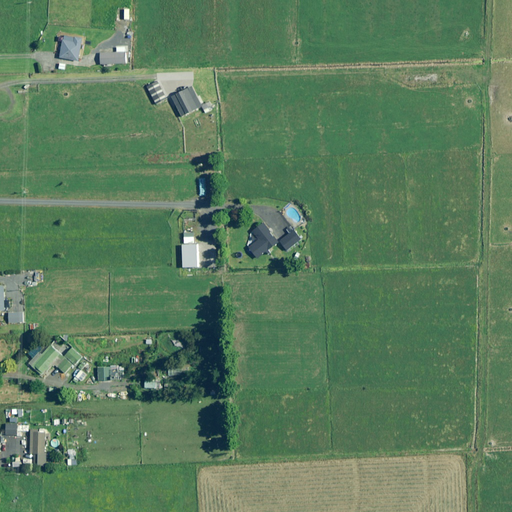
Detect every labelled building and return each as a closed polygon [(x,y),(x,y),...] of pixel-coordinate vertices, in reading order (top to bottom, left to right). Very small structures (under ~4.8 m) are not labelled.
[(84,37),(65,34),(61,58),(80,61),(84,37)] [(127,64),(127,52),(101,53),(101,64),(127,64)] [(203,106),(193,87),(173,97),(183,116),(203,106)] [(279,243),(264,223),(253,231),(259,240),(249,247),(258,258),(279,243)] [(302,239),(294,230),(280,241),(287,251),(302,239)] [(199,267),(199,245),(196,245),(196,238),(184,238),(184,267),(199,267)] [(24,323),(24,313),(10,313),(10,323),(24,323)] [(65,357),(51,345),(43,355),(39,351),(29,363),(44,375),(52,366),(56,365),(66,374),(74,364),(81,370),(86,365),(80,360),(83,357),(73,348),(65,357)] [(124,370),(124,366),(99,368),(100,381),(119,380),(119,370),(124,370)] [(18,435),(18,419),(11,419),(11,424),(7,424),(7,429),(10,433),(10,435),(18,435)] [(46,432),(31,432),(31,454),(35,454),(34,465),(46,466),(46,453),(46,432)] [(77,465),(77,450),(70,449),(69,465),(77,465)]
